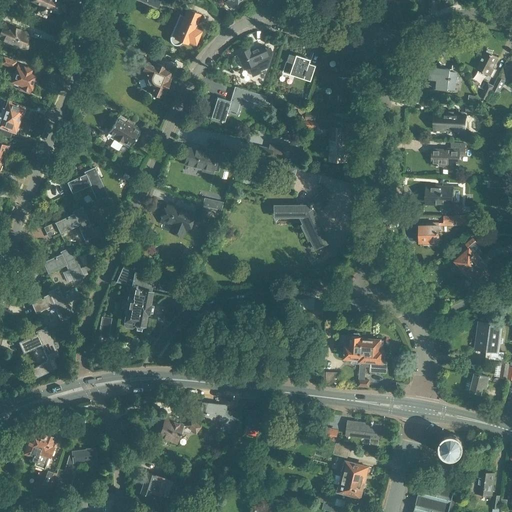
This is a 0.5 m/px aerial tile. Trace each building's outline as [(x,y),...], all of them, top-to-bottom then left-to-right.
[(31,0),(42,5),(40,8),(39,8),(39,9),(49,14),(49,13),(49,12),(50,10),(51,11),(51,10),(59,13),(60,13),(62,13),(63,13),(65,12),(66,11),(66,9),(67,8),(67,7),(66,6),(65,5),(64,4),(63,3),(64,3),(57,0),(31,0)] [(182,6),(184,0),(171,0),(169,6),(175,9),(177,4),(182,6)] [(226,0),(225,2),(234,9),(240,0),(226,0)] [(183,42),(184,42),(188,43),(189,41),(192,42),(197,41),(200,35),(198,30),(194,28),(200,14),(188,9),(185,16),(180,14),(171,34),(171,35),(171,36),(170,37),(170,38),(170,39),(171,40),(171,41),(171,42),(172,43),(173,43),(174,44),(175,44),(176,45),(177,45),(178,45),(179,45),(180,44),(181,44),(182,43),(183,42)] [(0,30),(1,31),(0,34),(0,38),(25,49),(26,49),(27,49),(28,48),(29,48),(30,46),(30,45),(30,44),(30,43),(29,42),(28,41),(27,40),(29,36),(28,36),(29,33),(4,23),(4,24),(0,22),(0,30)] [(129,48),(128,49),(134,51),(137,44),(131,41),(129,48)] [(251,51),(250,48),(238,54),(244,69),(249,67),(253,76),(260,73),(260,71),(267,67),(272,53),(270,48),(265,50),(263,45),(251,51)] [(152,55),(162,60),(163,60),(166,55),(155,50),(152,55)] [(487,51),(477,69),(492,77),(496,70),(492,68),(497,57),(487,51)] [(311,82),(316,66),(315,66),(310,64),(307,64),(308,63),(309,60),(306,59),(294,55),(290,54),(288,61),(290,62),(289,66),(287,72),(292,73),(305,78),(311,80),(310,81),(311,82)] [(11,83),(21,87),(21,89),(30,92),(31,88),(33,88),(34,85),(33,83),(34,80),(36,80),(37,77),(36,76),(38,72),(16,63),(16,62),(4,57),(1,63),(14,68),(17,69),(15,74),(10,73),(8,73),(5,79),(7,81),(11,83)] [(147,61),(146,60),(144,64),(142,71),(142,72),(143,71),(145,72),(145,73),(147,74),(146,75),(146,76),(146,77),(146,78),(146,79),(146,80),(146,81),(146,82),(147,82),(147,83),(148,84),(149,85),(149,86),(150,86),(152,87),(151,89),(152,89),(151,92),(150,92),(150,93),(161,98),(162,97),(161,96),(163,92),(165,93),(171,80),(169,79),(172,72),(167,69),(168,67),(155,62),(154,64),(147,61)] [(450,71),(451,69),(445,68),(442,64),(437,68),(431,67),(430,76),(428,75),(428,77),(430,77),(430,79),(438,80),(437,89),(448,90),(449,89),(455,90),(457,74),(455,74),(455,72),(450,71)] [(347,97),(350,78),(326,75),(325,85),(338,87),(336,103),(346,104),(347,100),(349,100),(349,98),(347,97)] [(499,77),(494,85),(492,90),(497,93),(504,80),(499,77)] [(487,100),(492,90),(494,85),(488,82),(481,97),(487,100)] [(237,113),(240,104),(241,98),(269,107),(270,103),(266,101),(267,97),(260,94),(238,87),(233,102),(218,97),(217,100),(216,99),(214,104),(215,104),(211,117),(221,120),(220,121),(222,121),(224,121),(227,110),(237,113)] [(5,100),(1,112),(20,119),(22,115),(23,115),(26,107),(5,100)] [(480,104),(465,104),(465,112),(480,113),(480,104)] [(18,125),(20,119),(1,112),(0,112),(0,126),(15,132),(16,131),(18,130),(19,126),(18,125)] [(435,114),(434,130),(456,130),(456,131),(467,132),(468,115),(457,114),(454,114),(454,112),(449,112),(449,114),(435,114)] [(307,120),(320,121),(320,113),(307,113),(307,120)] [(134,124),(128,121),(129,120),(120,115),(118,118),(118,117),(110,131),(105,128),(98,139),(118,151),(123,154),(128,145),(131,147),(140,131),(132,127),(134,124)] [(500,130),(505,122),(501,119),(495,127),(500,130)] [(346,141),(346,128),(333,128),(333,140),(332,140),(331,160),(345,161),(346,141)] [(0,156),(4,158),(9,145),(0,141),(0,156)] [(284,145),(270,142),(269,148),(259,145),(256,155),(271,159),(272,156),(281,158),(284,145)] [(438,165),(457,165),(457,162),(461,162),(461,154),(465,154),(466,143),(451,143),(451,149),(432,149),(432,165),(436,165),(436,166),(438,166),(438,165)] [(189,148),(185,164),(203,168),(202,171),(212,173),(216,160),(234,164),(237,153),(222,149),(220,156),(217,155),(217,154),(189,148)] [(503,168),(497,149),(487,152),(492,171),(503,168)] [(294,182),(298,168),(278,163),(275,177),(294,182)] [(85,171),(86,174),(68,182),(73,193),(90,185),(97,201),(108,196),(107,194),(111,192),(108,186),(105,188),(95,167),(85,171)] [(130,172),(121,168),(119,172),(128,176),(130,172)] [(272,180),(268,178),(262,190),(266,192),(272,180)] [(306,204),(275,205),(275,216),(300,216),(315,248),(328,241),(316,213),(317,211),(317,210),(320,208),(317,205),(330,194),(324,187),(318,192),(319,193),(306,204)] [(427,187),(426,203),(444,203),(443,212),(461,213),(462,203),(462,188),(452,187),(427,187)] [(222,211),(224,202),(216,200),(214,209),(222,211)] [(170,209),(166,207),(166,209),(164,209),(161,214),(163,216),(160,223),(162,224),(164,220),(173,224),(170,232),(182,237),(185,229),(187,230),(191,220),(205,226),(212,210),(200,206),(197,215),(193,213),(193,215),(171,206),(170,209)] [(98,226),(93,228),(83,207),(79,209),(73,212),(74,214),(55,222),(60,233),(78,225),(85,241),(89,249),(93,247),(90,238),(96,235),(98,240),(103,237),(98,226)] [(456,216),(444,216),(444,223),(427,223),(427,226),(420,226),(420,227),(419,228),(419,232),(420,233),(420,242),(439,242),(439,241),(440,240),(440,236),(439,235),(439,226),(459,225),(471,225),(471,215),(456,215),(456,216)] [(84,267),(81,268),(71,247),(61,251),(62,254),(43,262),(48,273),(66,265),(73,281),(88,274),(84,267)] [(466,273),(480,260),(468,247),(458,256),(459,258),(456,261),(462,268),(461,269),(466,273)] [(492,275),(480,260),(466,273),(470,279),(471,278),(477,285),(487,276),(488,278),(492,275)] [(132,287),(150,291),(151,289),(157,290),(159,282),(132,270),(133,269),(124,265),(116,282),(133,285),(132,287)] [(48,291),(49,294),(31,302),(36,313),(54,305),(61,321),(72,316),(59,287),(48,291)] [(150,291),(132,287),(130,287),(128,301),(123,300),(121,307),(127,309),(125,321),(124,325),(126,327),(132,328),(134,327),(135,325),(136,327),(144,328),(144,325),(145,325),(147,313),(149,313),(152,313),(154,306),(150,305),(152,291),(150,291)] [(112,318),(102,316),(98,336),(109,338),(112,318)] [(480,322),(476,349),(486,351),(485,360),(504,362),(504,353),(497,352),(498,345),(501,325),(490,323),(491,323),(488,322),(488,323),(480,322)] [(54,358),(60,356),(47,326),(43,328),(44,330),(19,342),(24,353),(41,345),(48,359),(40,363),(41,364),(31,369),(35,378),(58,368),(54,358)] [(352,363),(361,364),(363,337),(361,337),(362,335),(359,333),(355,333),(352,334),(352,336),(343,335),(342,342),(346,343),(345,360),(352,361),(352,363)] [(366,366),(371,367),(370,376),(386,377),(387,363),(384,362),(384,361),(386,359),(386,354),(385,352),(385,351),(382,351),(383,340),(364,339),(364,337),(363,337),(361,364),(359,386),(369,387),(370,380),(365,380),(366,366)] [(189,353),(185,348),(178,355),(182,359),(189,353)] [(95,366),(110,364),(109,358),(94,360),(95,366)] [(507,379),(509,364),(501,362),(499,377),(507,379)] [(339,385),(340,373),(327,372),(327,373),(323,372),(323,384),(339,385)] [(475,373),(472,373),(470,381),(473,382),(470,391),(472,392),(472,393),(475,394),(476,393),(481,394),(483,387),(486,388),(489,377),(475,373)] [(203,402),(200,411),(206,413),(206,414),(208,415),(209,414),(215,416),(214,419),(225,422),(223,427),(229,430),(233,417),(225,414),(225,411),(226,412),(227,404),(203,402)] [(275,411),(258,409),(258,411),(248,409),(246,429),(258,430),(259,425),(272,426),(272,428),(273,428),(275,411)] [(159,436),(177,442),(179,435),(182,436),(184,430),(189,432),(191,429),(196,433),(201,426),(191,418),(185,425),(174,421),(175,419),(166,416),(164,423),(162,424),(160,430),(161,431),(159,436)] [(372,422),(355,420),(348,419),(346,435),(371,439),(370,444),(379,445),(381,424),(374,423),(374,421),(372,421),(372,422)] [(338,431),(323,427),(321,435),(336,439),(338,431)] [(41,435),(40,435),(35,433),(34,431),(32,430),(30,432),(31,434),(30,438),(25,436),(22,444),(26,445),(24,452),(33,455),(31,459),(35,460),(34,465),(44,469),(39,483),(51,487),(56,475),(44,471),(53,447),(55,449),(58,440),(54,439),(54,437),(46,433),(46,434),(42,432),(41,435)] [(446,456),(447,457),(448,457),(449,458),(451,458),(452,458),(454,458),(455,458),(456,457),(457,457),(458,457),(459,456),(460,455),(461,454),(462,453),(462,452),(463,451),(463,450),(464,449),(464,448),(464,446),(464,445),(464,444),(463,442),(463,441),(462,440),(462,439),(461,438),(460,437),(459,437),(458,436),(457,435),(456,435),(455,435),(453,435),(451,434),(450,435),(449,435),(448,435),(447,435),(446,436),(445,437),(444,437),(443,438),(442,439),(442,440),(441,441),(441,442),(440,444),(440,445),(440,446),(440,447),(440,448),(441,450),(441,451),(442,452),(442,453),(443,454),(444,455),(445,456),(446,456)] [(350,446),(331,441),(329,449),(334,450),(334,454),(348,457),(350,446)] [(65,470),(59,468),(54,484),(55,484),(53,491),(59,493),(61,486),(64,487),(65,484),(70,486),(78,462),(97,460),(95,448),(87,449),(87,450),(73,451),(73,454),(70,455),(65,470)] [(262,462),(263,455),(254,452),(252,459),(262,462)] [(342,476),(365,482),(365,481),(367,480),(368,475),(367,474),(368,472),(367,472),(369,467),(346,461),(345,462),(343,462),(342,468),(344,468),(342,476)] [(190,468),(176,463),(172,473),(187,479),(190,468)] [(467,491),(476,492),(485,493),(485,496),(491,497),(491,494),(492,494),(495,473),(479,471),(478,479),(469,478),(467,491)] [(166,478),(147,472),(141,491),(149,494),(159,497),(160,494),(168,496),(171,486),(173,487),(175,480),(173,479),(172,480),(166,478)] [(365,482),(342,476),(340,483),(338,490),(361,496),(362,490),(363,490),(363,489),(365,487),(366,483),(365,482)] [(415,507),(414,507),(413,507),(413,508),(412,508),(412,509),(412,510),(412,511),(413,511),(455,511),(460,493),(424,484),(421,483),(418,496),(415,507)] [(494,494),(492,507),(499,508),(501,495),(494,494)] [(75,507),(86,506),(86,496),(86,495),(75,496),(75,507)] [(324,502),(335,505),(337,499),(326,496),(322,495),(321,501),(324,502)] [(25,501),(25,502),(26,508),(38,502),(34,496),(25,501)] [(335,511),(339,511),(343,507),(335,505),(324,502),(323,508),(335,511)]
